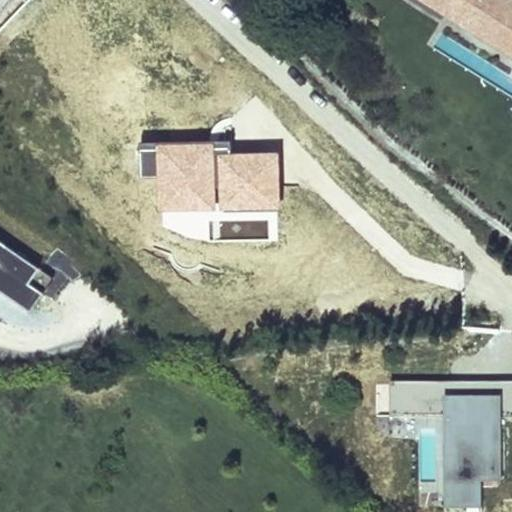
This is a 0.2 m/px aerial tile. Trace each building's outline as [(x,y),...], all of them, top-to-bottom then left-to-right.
[(511,0),(418,0),(511,60),(511,0)] [(27,281),(38,265),(0,239),(0,293),(29,313),(44,292),(27,281)] [(39,266),(30,281),(46,291),(55,276),(39,266)] [(387,418),(511,416),(511,376),(386,378),(387,418)] [(504,433),(444,433),(444,484),(504,484),(504,433)]
